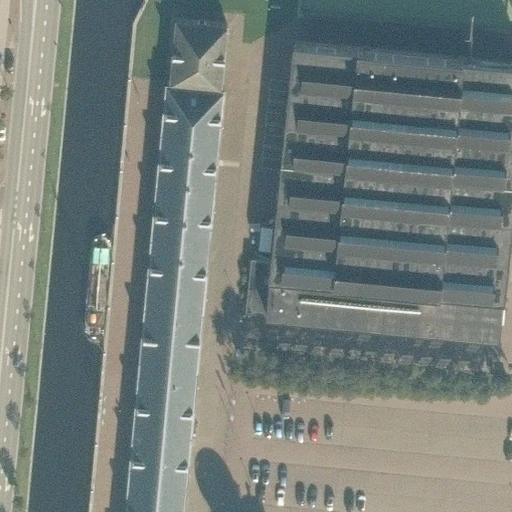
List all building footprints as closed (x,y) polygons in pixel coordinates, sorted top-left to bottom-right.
[(177,16),(171,79),(222,84),(228,21),(177,16)] [(253,256),(247,308),(498,332),(503,281),(508,282),(509,280),(505,280),(508,253),(511,253),(511,251),(511,230),(510,230),(511,210),(511,59),(420,51),(420,46),(413,46),(413,50),(295,39),(294,55),(293,55),(293,56),(290,55),(290,57),(293,57),(291,79),(288,78),(287,80),(291,80),(289,100),(285,100),(285,102),(288,102),(286,123),(283,123),(283,125),(286,125),(284,146),(281,146),(281,147),(284,148),(282,169),(278,168),(278,170),(281,170),(279,191),(276,190),(276,192),(279,192),(277,214),(274,214),(274,215),(277,216),(272,258),(253,256)] [(261,70),(260,95),(280,96),(281,71),(261,70)] [(222,84),(171,79),(168,79),(126,511),(183,511),(196,387),(225,84),(222,84)] [(265,223),(263,247),(271,248),(273,224),(265,223)] [(500,389),(508,389),(509,378),(501,377),(500,389)]
